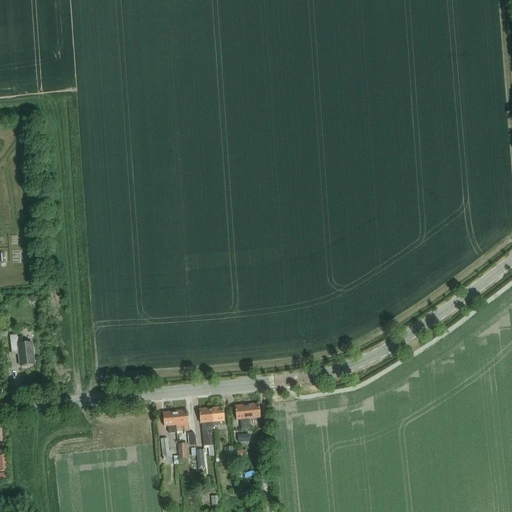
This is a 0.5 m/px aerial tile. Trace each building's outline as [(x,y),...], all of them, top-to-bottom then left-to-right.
[(18,335),(10,336),(12,352),(19,352),(20,367),(22,366),(22,368),(28,367),(28,366),(34,365),(32,343),(24,344),(23,337),(18,337),(18,335)] [(235,406),(236,420),(240,420),(241,430),(249,429),(248,419),(260,418),(259,404),(235,406)] [(212,422),(212,426),(220,425),(220,422),(224,421),(223,408),(211,409),(212,422)] [(213,430),(212,426),(212,422),(211,409),(199,410),(200,423),(202,423),(202,431),(204,446),(208,446),(209,457),(214,456),(212,430),(213,430)] [(185,432),(189,431),(187,411),(175,412),(177,430),(184,430),(185,432)] [(177,433),(177,430),(175,412),(163,413),(164,427),(169,426),(169,434),(177,433)] [(250,442),(250,435),(238,436),(238,443),(250,442)] [(168,440),(161,441),(163,459),(170,458),(168,440)] [(179,459),(187,459),(187,444),(179,444),(179,459)] [(235,470),(233,448),(226,449),(228,471),(235,470)] [(238,458),(248,457),(247,449),(237,451),(238,458)] [(203,451),(197,451),(198,468),(205,467),(203,451)]
